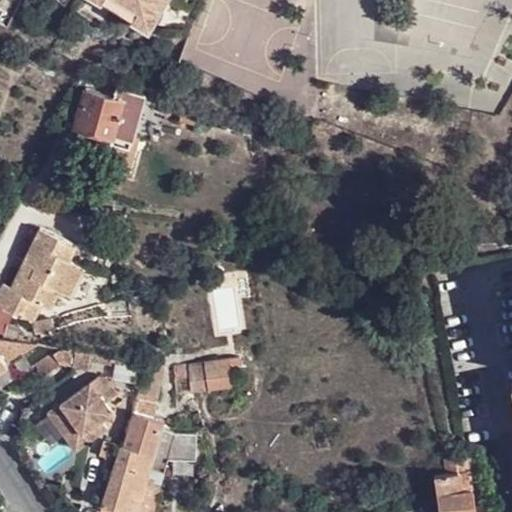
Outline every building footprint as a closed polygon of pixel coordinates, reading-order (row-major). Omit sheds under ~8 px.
[(149,0),(127,0),(137,3),(134,10),(150,20),(158,5),(149,0)] [(133,140),(146,95),(117,87),(116,96),(86,89),(75,127),(133,140)] [(41,224),(24,258),(34,264),(30,273),(26,271),(17,288),(11,285),(4,281),(0,288),(0,331),(6,334),(17,313),(33,321),(44,300),(53,304),(61,288),(72,293),(87,264),(71,256),(78,242),(41,224)] [(34,264),(24,258),(19,267),(26,271),(30,273),(34,264)] [(19,267),(11,285),(17,288),(26,271),(19,267)] [(41,344),(0,336),(0,349),(10,364),(23,355),(41,344)] [(76,350),(62,347),(53,353),(60,364),(73,366),(76,350)] [(0,369),(10,364),(0,349),(0,369)] [(53,353),(38,364),(44,374),(60,364),(53,353)] [(143,386),(139,385),(132,410),(116,459),(148,467),(147,475),(163,485),(166,476),(169,460),(201,461),(198,431),(178,430),(164,426),(163,417),(157,415),(163,360),(151,356),(143,386)] [(234,378),(232,360),(207,363),(211,381),(234,378)] [(211,381),(207,363),(176,366),(178,395),(212,391),(211,381)] [(95,376),(45,414),(62,436),(75,426),(86,441),(104,427),(98,418),(109,410),(102,402),(114,392),(102,377),(95,376)] [(75,426),(62,436),(73,450),(86,441),(75,426)] [(440,507),(441,511),(475,511),(468,450),(440,453),(443,473),(437,474),(440,507)] [(148,467),(116,459),(103,506),(120,510),(127,511),(155,511),(163,485),(147,475),(148,467)]
